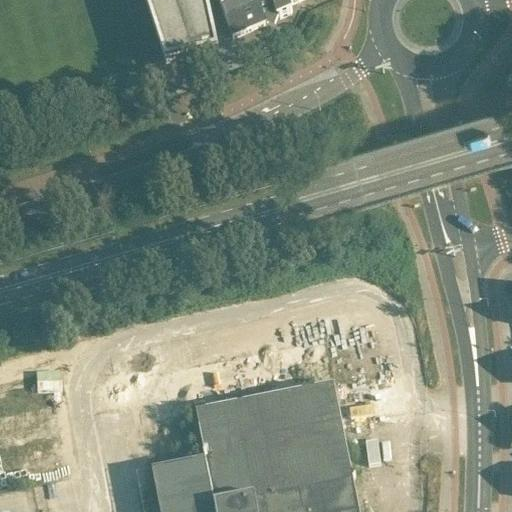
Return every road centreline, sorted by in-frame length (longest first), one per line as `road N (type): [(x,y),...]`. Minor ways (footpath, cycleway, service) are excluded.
road 1 (primary): [(0,292),(511,143)]
road 2 (secondary): [(385,46),(333,90),(188,158)]
road 3 (secondary): [(188,158),(0,217)]
road 4 (secondary): [(468,246),(438,69)]
road 5 (residential): [(188,158),(138,0)]
road 6 (secondary): [(407,65),(439,221)]
road 7 (secondary): [(439,221),(475,364)]
road 8 (secondary): [(479,511),(475,364)]
